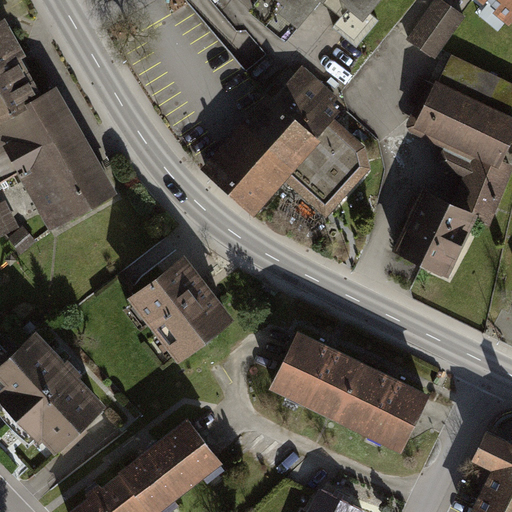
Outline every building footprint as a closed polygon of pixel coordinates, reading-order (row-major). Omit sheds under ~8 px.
[(262,0),(294,27),(316,0),(339,0),(336,4),(353,18),(368,0),(262,0)] [(448,0),(432,0),(408,37),(437,57),(467,13),(448,0)] [(511,0),(480,0),(484,3),(475,13),(497,31),(505,22),(508,24),(511,18),(511,0)] [(2,14),(0,14),(0,151),(6,148),(50,226),(115,190),(101,165),(53,81),(39,89),(21,57),(19,53),(23,51),(2,14)] [(437,143),(472,159),(476,156),(500,166),(503,159),(511,137),(511,113),(510,112),(511,108),(511,82),(452,53),(440,80),(436,79),(434,83),(422,78),(410,104),(415,106),(407,121),(407,126),(410,130),(437,143)] [(268,91),(201,165),(255,216),(285,179),(323,217),(369,165),(366,144),(335,116),(341,109),(332,100),(337,95),(303,64),(273,94),(268,91)] [(511,170),(511,162),(503,159),(500,166),(476,156),(472,159),(470,161),(443,148),(437,162),(464,176),(454,200),(478,211),(475,215),(490,223),(511,170)] [(449,273),(475,215),(478,211),(454,200),(423,185),(419,193),(413,190),(408,202),(403,211),(410,214),(394,247),(449,273)] [(6,198),(0,200),(0,235),(19,226),(6,198)] [(23,225),(8,237),(21,253),(36,241),(23,225)] [(180,250),(125,293),(176,358),(231,315),(209,287),(180,250)] [(297,326),(268,385),(399,449),(428,389),(395,374),(333,343),(297,326)] [(105,401),(36,327),(0,359),(0,402),(38,443),(42,440),(51,450),(105,401)] [(86,496),(64,511),(144,511),(149,509),(151,511),(155,511),(222,461),(185,414),(150,441),(115,468),(117,471),(99,485),(96,482),(91,485),(83,492),(86,496)] [(484,491),(473,511),(511,511),(511,443),(487,431),(476,456),(481,458),(469,484),(484,491)] [(320,488),(307,511),(361,511),(363,510),(338,497),(320,488)]
